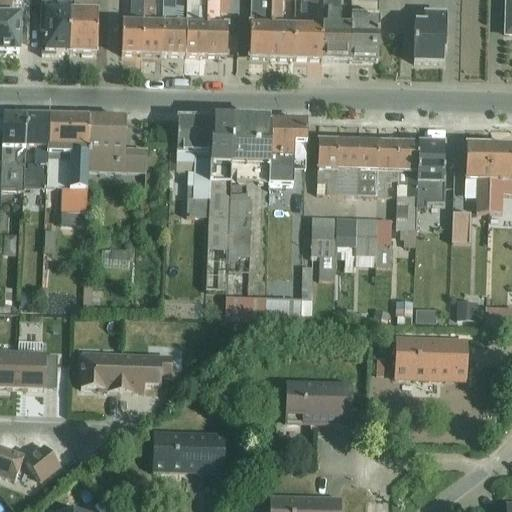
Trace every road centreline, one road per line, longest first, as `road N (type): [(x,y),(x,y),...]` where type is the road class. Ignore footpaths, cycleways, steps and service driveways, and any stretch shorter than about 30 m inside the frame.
road 1 (tertiary): [(110,101),(511,110)]
road 2 (residential): [(487,468),(382,465),(382,511)]
